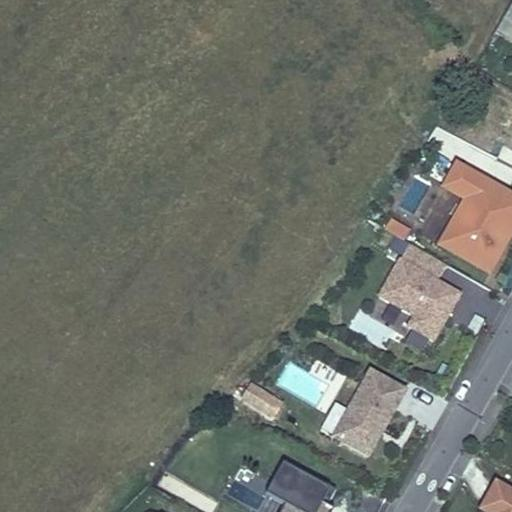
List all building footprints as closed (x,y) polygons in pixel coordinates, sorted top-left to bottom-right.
[(511,230),(511,196),(455,164),(443,186),(464,198),(469,201),(443,245),(488,272),(511,230)] [(412,219),(430,184),(415,176),(397,210),(412,219)] [(469,201),(464,198),(438,243),(443,245),(469,201)] [(389,219),(383,232),(405,241),(410,228),(389,219)] [(446,264),(409,243),(379,295),(414,315),(408,325),(433,339),(459,294),(436,281),(446,264)] [(404,391),(369,371),(332,435),(367,455),(404,391)] [(250,383),(239,402),(273,421),(284,402),(250,383)] [(287,464),(276,482),(292,490),(283,506),(279,511),(327,511),(328,510),(324,508),(334,491),(287,464)] [(238,474),(229,487),(251,502),(260,490),(238,474)] [(292,490),(276,482),(268,497),(283,506),(292,490)] [(511,511),(511,493),(495,484),(480,510),(483,511),(511,511)]
